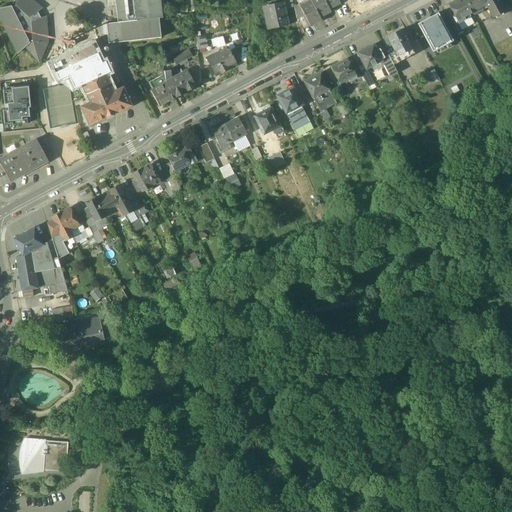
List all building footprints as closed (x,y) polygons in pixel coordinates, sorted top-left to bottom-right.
[(41,9),(31,0),(17,0),(15,6),(15,7),(12,7),(11,7),(0,8),(0,18),(17,53),(25,46),(39,62),(47,42),(45,17),(41,19),(37,11),(41,9)] [(114,0),(118,23),(136,21),(136,20),(137,20),(134,0),(114,0)] [(134,0),(137,20),(136,20),(136,21),(159,19),(162,18),(162,17),(159,0),(134,0)] [(324,0),(310,0),(310,1),(319,17),(330,11),(329,9),(324,0)] [(340,3),(338,0),(324,0),(329,9),(340,3)] [(465,0),(455,0),(448,4),(453,15),(450,17),(455,24),(470,16),(468,14),(471,12),(465,0)] [(465,0),(471,12),(473,15),(487,7),(492,17),(504,10),(498,0),(465,0)] [(301,6),(300,6),(304,15),(310,26),(320,20),(319,17),(310,1),(301,6)] [(282,3),(263,7),(265,16),(268,15),(271,29),(288,25),(285,9),(288,9),(286,2),(282,3)] [(301,6),(300,4),(294,7),(296,19),(304,15),(300,6),(301,6)] [(432,52),(452,41),(437,14),(417,25),(432,52)] [(159,19),(136,21),(118,23),(106,24),(108,44),(161,38),(159,19)] [(404,36),(401,30),(387,37),(394,52),(404,47),(406,50),(410,48),(409,45),(412,43),(407,34),(404,36)] [(225,36),(217,37),(218,46),(226,44),(225,36)] [(73,89),(82,85),(105,74),(100,64),(102,63),(93,43),(50,63),(58,81),(67,76),(73,89)] [(375,50),(372,45),(361,51),(360,51),(358,51),(357,52),(356,53),(356,55),(356,56),(357,56),(357,57),(358,58),(359,58),(365,69),(366,69),(379,62),(381,61),(380,59),(383,58),(378,49),(375,50)] [(394,52),(388,55),(392,64),(409,55),(406,50),(404,47),(394,52)] [(227,48),(206,59),(215,76),(236,64),(227,48)] [(188,50),(181,54),(184,60),(192,56),(188,50)] [(181,54),(173,58),(176,64),(184,60),(181,54)] [(383,58),(380,59),(381,61),(379,62),(380,66),(386,78),(396,72),(392,64),(388,55),(383,58)] [(346,59),(330,67),(339,83),(347,79),(348,81),(359,75),(352,62),(349,63),(346,59)] [(365,69),(360,71),(368,87),(374,84),(366,69),(365,69)] [(186,70),(176,76),(185,92),(195,86),(186,70)] [(320,73),(304,81),(312,97),(319,94),(328,89),(320,73)] [(105,74),(82,85),(90,102),(81,107),(89,125),(105,117),(106,119),(114,115),(114,113),(131,105),(122,88),(113,92),(105,74)] [(162,75),(149,82),(153,89),(159,86),(166,82),(165,82),(165,81),(162,75)] [(171,79),(165,82),(167,85),(174,98),(185,92),(176,76),(171,79)] [(10,89),(3,90),(4,104),(7,103),(8,109),(2,110),(4,127),(27,124),(27,117),(30,117),(29,108),(31,108),(28,85),(10,87),(10,89)] [(167,85),(161,89),(159,86),(153,89),(150,91),(158,106),(174,98),(167,85)] [(298,85),(292,88),(299,101),(305,98),(298,85)] [(292,88),(277,96),(282,103),(279,105),(281,110),(284,108),(286,112),(291,109),(299,105),(301,104),(299,101),(292,88)] [(328,89),(319,94),(327,107),(335,102),(328,89)] [(319,94),(312,97),(320,111),(325,108),(327,107),(319,94)] [(347,113),(342,103),(336,106),(341,116),(347,113)] [(292,122),(294,126),(307,119),(299,105),(291,109),(297,120),(292,122)] [(278,126),(267,106),(260,110),(261,112),(253,116),(257,123),(255,123),(258,129),(260,128),(263,134),(270,130),(278,126)] [(291,109),(286,112),(292,122),(297,120),(291,109)] [(237,118),(224,124),(233,140),(238,137),(240,141),(245,139),(243,135),(245,133),(243,129),(245,127),(243,122),(240,123),(237,118)] [(316,123),(311,126),(315,136),(321,133),(316,123)] [(224,124),(211,131),(214,137),(211,138),(214,144),(217,142),(219,147),(222,146),(224,150),(229,147),(227,143),(233,140),(224,124)] [(278,126),(270,130),(273,135),(282,131),(279,125),(278,126)] [(8,154),(0,158),(0,162),(10,181),(46,161),(35,139),(24,145),(8,154)] [(222,146),(219,147),(217,142),(214,144),(219,153),(224,150),(222,146)] [(181,147),(190,163),(195,160),(187,144),(181,147)] [(205,163),(214,159),(207,144),(198,148),(205,163)] [(260,155),(255,146),(251,148),(255,157),(260,155)] [(181,147),(166,155),(170,162),(167,164),(172,173),(175,172),(176,174),(180,172),(178,169),(190,163),(181,147)] [(279,151),(266,157),(272,169),(285,163),(279,151)] [(229,163),(219,168),(223,178),(233,173),(229,163)] [(161,178),(157,169),(153,171),(150,164),(141,169),(150,186),(158,181),(159,181),(158,180),(161,178)] [(150,186),(141,169),(133,173),(136,180),(133,182),(138,191),(141,189),(141,190),(150,186)] [(180,188),(174,175),(168,179),(172,188),(174,191),(180,188)] [(233,175),(226,179),(230,188),(238,185),(233,175)] [(163,181),(162,182),(167,191),(172,188),(168,179),(163,181)] [(125,190),(122,192),(119,185),(110,190),(119,206),(120,207),(128,203),(131,201),(129,199),(125,190)] [(110,190),(101,195),(103,199),(97,202),(102,211),(112,206),(114,209),(119,206),(110,190)] [(140,205),(135,196),(129,199),(131,201),(128,203),(131,208),(132,210),(135,208),(140,205)] [(97,202),(95,199),(87,203),(88,207),(85,209),(90,219),(94,217),(95,220),(104,216),(102,211),(97,202)] [(128,203),(120,207),(123,213),(131,208),(128,203)] [(140,205),(135,208),(136,210),(135,211),(137,214),(138,214),(139,215),(144,213),(140,205)] [(75,212),(72,214),(69,208),(61,212),(69,229),(78,225),(77,224),(81,222),(75,212)] [(61,212),(60,212),(51,217),(53,220),(47,223),(52,240),(57,257),(68,251),(67,250),(77,245),(73,235),(69,229),(61,212)] [(138,215),(126,221),(131,230),(142,224),(138,215)] [(109,224),(104,216),(95,220),(93,221),(98,230),(109,224)] [(81,222),(77,224),(78,225),(69,229),(73,235),(76,242),(92,234),(89,227),(84,230),(83,228),(84,227),(81,222)] [(34,226),(14,237),(22,253),(23,255),(32,250),(44,244),(34,226)] [(99,230),(94,233),(99,242),(104,239),(99,230)] [(44,244),(32,250),(38,287),(48,286),(55,284),(53,268),(60,267),(57,257),(52,240),(44,244)] [(32,250),(23,255),(22,253),(16,256),(21,290),(32,288),(38,287),(32,250)] [(192,268),(200,265),(196,252),(188,255),(192,268)] [(164,269),(167,278),(178,274),(175,266),(164,269)] [(67,290),(60,267),(53,268),(55,284),(48,286),(50,293),(67,290)] [(162,286),(158,279),(153,282),(157,289),(162,286)] [(32,288),(21,290),(23,298),(33,296),(32,288)] [(94,300),(101,297),(97,289),(90,292),(94,300)] [(72,305),(51,309),(54,320),(73,316),(72,305)] [(99,317),(51,327),(55,343),(70,340),(78,338),(79,343),(80,344),(104,339),(99,317)] [(19,465),(21,474),(43,472),(43,470),(66,472),(68,443),(24,439),(21,448),(19,456),(19,465)]
